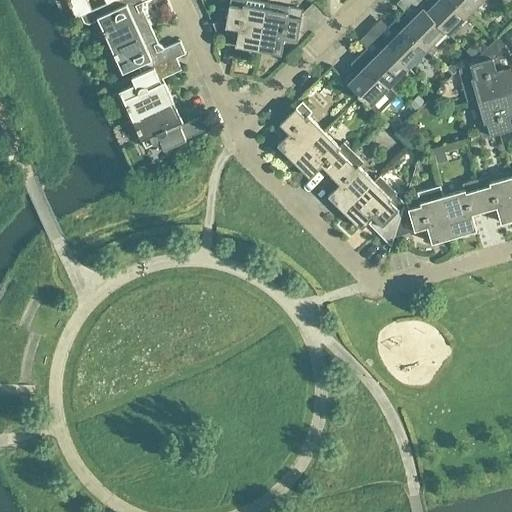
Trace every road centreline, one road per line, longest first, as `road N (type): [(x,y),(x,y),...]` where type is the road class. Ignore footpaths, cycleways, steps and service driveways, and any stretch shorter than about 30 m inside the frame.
road 1 (residential): [(511,249),(380,289),(247,154),(237,130)]
road 2 (residential): [(237,130),(179,0)]
